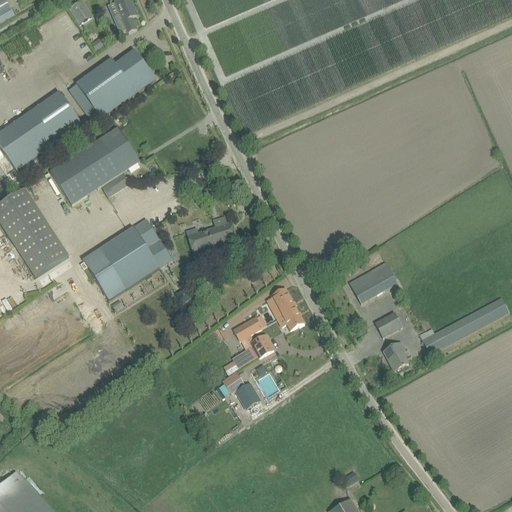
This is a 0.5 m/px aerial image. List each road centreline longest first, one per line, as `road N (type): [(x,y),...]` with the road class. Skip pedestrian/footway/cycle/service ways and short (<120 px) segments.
road 1 (unclassified): [(450,511),(345,362),(167,0)]
road 2 (track): [(235,147),(511,24)]
